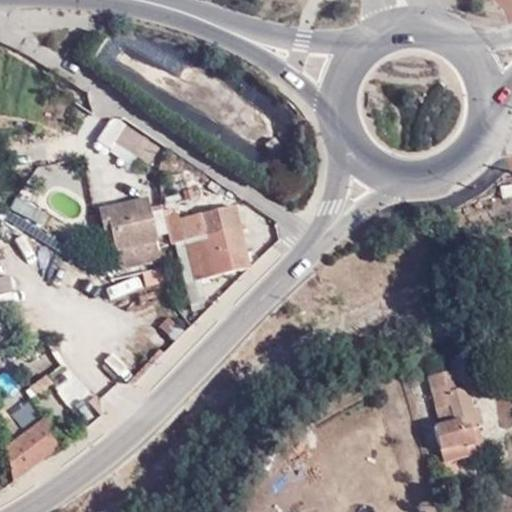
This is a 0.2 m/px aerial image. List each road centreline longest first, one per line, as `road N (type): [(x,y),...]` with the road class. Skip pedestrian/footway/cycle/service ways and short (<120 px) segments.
road 1 (tertiary): [(325,232),(109,453),(23,511)]
road 2 (unknown): [(115,416),(27,287)]
road 3 (secondary): [(413,180),(437,177),(476,150),(492,94)]
